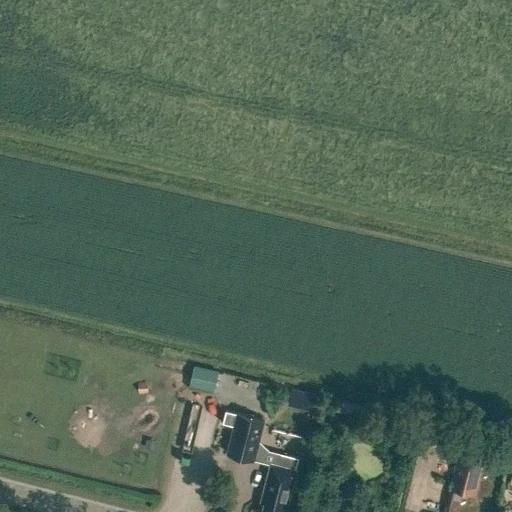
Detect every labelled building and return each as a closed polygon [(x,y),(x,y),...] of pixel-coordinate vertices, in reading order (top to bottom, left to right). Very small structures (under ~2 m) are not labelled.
[(219,370),(194,364),(189,386),(214,392),(219,370)] [(309,407),(311,389),(286,387),(284,405),(309,407)] [(226,450),(253,456),(263,415),(236,409),(224,407),(221,419),(233,422),(226,450)] [(385,420),(405,425),(408,412),(388,407),(385,420)] [(459,445),(448,488),(476,494),(486,451),(459,445)] [(266,492),(261,511),(280,511),(283,502),(287,502),(295,465),(293,465),(295,455),(282,452),(280,461),(270,459),(263,491),(266,492)]
